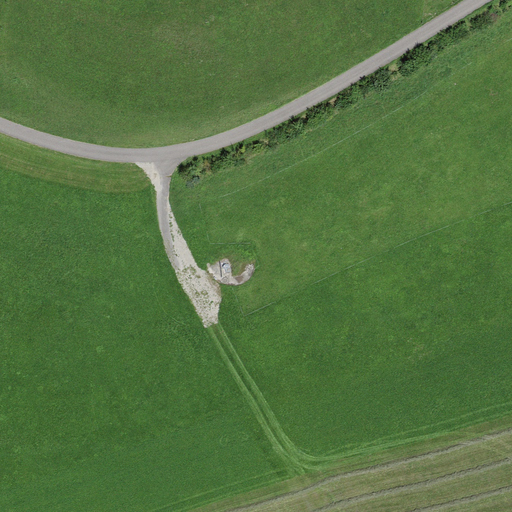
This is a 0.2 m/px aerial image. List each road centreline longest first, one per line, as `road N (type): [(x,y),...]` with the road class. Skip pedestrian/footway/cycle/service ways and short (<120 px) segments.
road 1 (residential): [(481,0),(294,109),(211,145),(111,155),(0,125)]
road 2 (track): [(324,511),(170,248),(163,155)]
